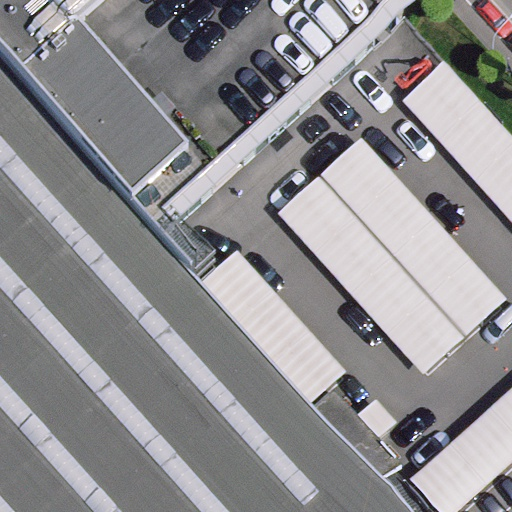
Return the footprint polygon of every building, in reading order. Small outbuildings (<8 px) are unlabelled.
[(133,0),(40,0),(0,36),(0,511),(390,511),(144,230),(194,187),(83,59),(139,6),(133,0)] [(511,207),(511,129),(453,64),(414,99),(511,207)] [(287,211),(432,375),(511,303),(511,295),(371,137),(287,211)] [(317,416),(384,477),(404,455),(338,394),(317,416)] [(449,511),(464,511),(511,469),(511,394),(419,479),(449,511)]
